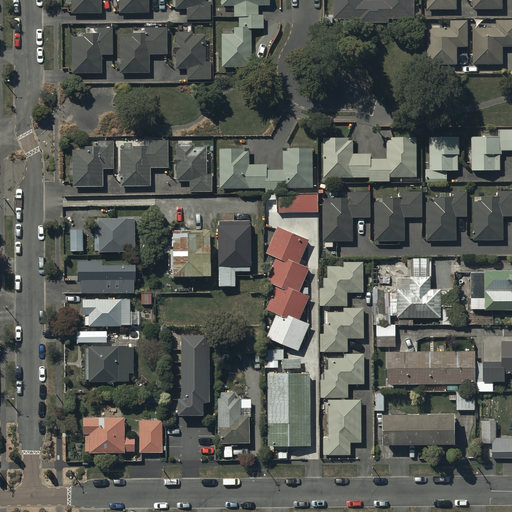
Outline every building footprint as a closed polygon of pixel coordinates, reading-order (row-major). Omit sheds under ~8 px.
[(70,0),(71,14),(101,13),(100,0),(70,0)] [(117,0),(118,13),(149,13),(148,0),(117,0)] [(175,0),(175,8),(187,8),(187,18),(210,18),(210,1),(205,1),(205,0),(175,0)] [(220,0),(221,6),(233,6),(233,17),(238,17),(239,27),(234,27),(234,33),(222,33),(222,66),(251,66),(251,29),(263,28),(263,15),(257,15),(257,4),(269,4),(268,0),(220,0)] [(387,20),(387,15),(414,15),(414,0),(333,0),(333,16),(359,16),(360,20),(387,20)] [(426,0),(427,9),(457,9),(456,0),(426,0)] [(471,0),(471,9),(502,9),(502,0),(471,0)] [(496,27),(472,27),(473,63),(503,63),(503,47),(511,46),(511,19),(496,20),(496,27)] [(450,28),(426,28),(426,64),(457,63),(457,46),(469,46),(468,20),(450,20),(450,28)] [(112,27),(97,27),(97,33),(84,33),(84,36),(71,36),(71,72),(101,72),(101,54),(112,54),(112,27)] [(147,37),(119,37),(120,73),(150,72),(150,53),(166,53),(166,28),(147,28),(147,37)] [(192,32),(175,32),(175,69),(186,69),(187,79),(211,79),(211,61),(205,61),(205,35),(192,35),(192,32)] [(511,129),(499,129),(499,136),(471,136),(471,171),(501,170),(501,154),(502,154),(502,150),(511,149),(511,129)] [(348,137),(323,138),(324,177),(369,176),(369,182),(391,181),(391,177),(418,176),(417,137),(392,138),(392,139),(387,140),(387,159),(371,159),(371,153),(353,154),(353,140),(348,140),(348,137)] [(459,137),(429,137),(429,169),(426,169),(426,183),(447,182),(447,169),(458,169),(458,155),(460,154),(459,137)] [(113,141),(97,141),(97,147),(84,147),(84,149),(71,149),(72,187),(103,187),(103,169),(113,169),(113,141)] [(147,150),(119,150),(119,185),(150,185),(150,166),(166,166),(166,141),(146,141),(147,150)] [(193,144),(176,144),(176,181),(189,181),(189,193),(213,193),(213,173),(206,173),(206,147),(193,147),(193,144)] [(245,148),(219,148),(219,187),(267,187),(267,191),(287,190),(287,187),(313,187),(312,148),(287,149),(287,150),(282,150),(283,168),(268,169),(267,163),(250,163),(250,151),(245,151),(245,148)] [(458,238),(458,216),(469,215),(468,191),(452,191),(452,196),(437,196),(437,201),(428,201),(429,238),(458,238)] [(505,239),(505,217),(511,216),(511,191),(499,192),(499,197),(484,197),(484,202),(475,202),(476,239),(505,239)] [(402,202),(374,202),(375,238),(405,238),(405,218),(421,218),(421,193),(402,193),(402,202)] [(319,212),(318,194),(277,195),(278,213),(319,212)] [(352,203),(325,203),(325,238),(355,238),(355,218),(371,218),(371,194),(352,194),(352,203)] [(134,218),(97,219),(98,252),(135,251),(134,218)] [(251,220),(217,220),(219,287),(235,286),(234,265),(252,264),(251,220)] [(309,240),(277,227),(267,252),(277,256),(299,264),(309,240)] [(82,229),(69,229),(69,250),(82,249),(82,229)] [(209,230),(171,231),(172,276),(209,276),(209,230)] [(299,264),(277,256),(268,280),(277,283),(300,292),(309,268),(299,264)] [(101,261),(77,261),(77,282),(80,282),(80,292),(134,292),(134,264),(101,264),(101,261)] [(348,292),(363,292),(363,262),(343,262),(343,266),(328,266),(328,277),(323,277),(323,287),(319,287),(319,306),(348,306),(348,292)] [(511,271),(470,272),(470,310),(511,309),(511,271)] [(431,276),(410,276),(410,289),(398,289),(398,317),(442,318),(442,288),(430,288),(431,276)] [(300,292),(277,283),(267,308),(276,312),(299,321),(309,296),(300,292)] [(151,293),(141,294),(141,303),(151,303),(151,293)] [(129,298),(82,299),(82,325),(129,324),(129,298)] [(349,338),(364,338),(364,308),(344,308),(344,312),(329,312),(329,323),(324,323),(324,333),(320,333),(320,352),(349,352),(349,338)] [(299,321),(276,312),(266,337),(297,350),(307,325),(299,321)] [(395,324),(377,324),(377,346),(395,346),(395,324)] [(142,326),(128,326),(129,340),(138,340),(138,332),(142,332),(142,326)] [(262,329),(243,328),(243,354),(261,354),(262,329)] [(104,329),(85,329),(85,342),(104,342),(104,329)] [(177,398),(177,414),(201,414),(201,402),(207,402),(207,401),(211,401),(212,336),(181,336),(180,398),(177,398)] [(511,340),(501,341),(502,362),(484,362),(484,381),(493,381),(505,381),(505,373),(511,373),(511,340)] [(134,345),(87,345),(88,380),(128,380),(128,373),(135,373),(134,345)] [(476,351),(388,351),(388,383),(470,383),(476,383),(476,362),(476,351)] [(349,384),(365,384),(364,353),(345,353),(345,357),(329,357),(329,369),(325,369),(325,379),(320,379),(320,397),(349,397),(349,384)] [(301,359),(282,359),(282,368),(301,368),(301,359)] [(484,362),(476,362),(476,383),(470,383),(470,391),(493,391),(493,381),(484,381),(484,362)] [(310,373),(269,373),(269,445),(310,445),(310,373)] [(249,414),(241,414),(240,392),(220,392),(220,398),(217,399),(218,443),(250,442),(249,414)] [(475,392),(456,392),(457,410),(476,410),(475,392)] [(383,393),(374,393),(374,411),(383,411),(383,393)] [(361,399),(328,399),(328,437),(324,437),(324,454),(351,454),(351,441),(361,441),(361,399)] [(455,413),(384,414),(384,445),(455,444),(455,413)] [(124,418),(82,418),(82,453),(134,453),(134,436),(123,436),(124,418)] [(162,420),(139,420),(139,452),(161,452),(162,420)] [(494,421),(481,421),(481,444),(492,443),(493,458),(511,457),(511,438),(495,438),(494,421)]
